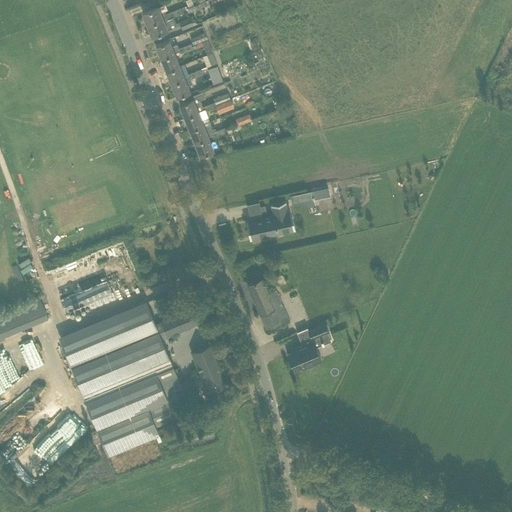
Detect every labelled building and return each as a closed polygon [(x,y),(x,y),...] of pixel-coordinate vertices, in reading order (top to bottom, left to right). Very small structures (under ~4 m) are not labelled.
[(172,17),(188,11),(187,8),(186,6),(170,12),(172,17)] [(167,17),(166,14),(164,11),(160,13),(157,7),(143,13),(147,24),(167,17)] [(167,30),(166,30),(172,28),(169,22),(173,20),(172,17),(170,12),(166,14),(167,17),(147,24),(152,36),(167,30)] [(191,17),(179,21),(182,30),(197,24),(194,18),(192,19),(191,17)] [(208,39),(205,32),(196,36),(199,43),(208,39)] [(178,49),(173,38),(156,46),(161,59),(174,53),(178,51),(177,49),(178,49)] [(212,53),(210,45),(204,47),(207,55),(212,53)] [(179,66),(174,53),(161,59),(166,71),(179,66)] [(212,53),(207,55),(203,57),(206,67),(216,63),(212,53)] [(201,69),(194,72),(196,77),(203,74),(209,71),(208,69),(217,66),(216,63),(206,67),(201,69)] [(189,77),(188,74),(183,64),(179,66),(166,71),(171,84),(189,77)] [(219,72),(217,66),(208,69),(209,71),(211,75),(219,72)] [(189,91),(186,84),(192,81),(191,79),(196,77),(194,72),(188,74),(189,77),(171,84),(176,97),(189,91)] [(215,104),(230,99),(227,93),(213,98),(214,102),(215,104)] [(202,110),(201,108),(203,107),(197,94),(189,97),(190,100),(179,104),(185,117),(197,112),(202,110)] [(190,130),(202,125),(197,112),(185,117),(190,130)] [(248,115),(236,120),(238,125),(250,120),(248,115)] [(220,135),(218,130),(216,131),(215,128),(212,129),(210,122),(202,125),(190,130),(195,142),(207,137),(212,135),(214,135),(215,137),(220,135)] [(207,137),(195,142),(200,155),(209,152),(213,150),(207,137)] [(314,199),(312,191),(299,194),(300,202),(314,199)] [(292,228),(289,214),(287,215),(284,204),(273,207),(275,217),(248,223),(251,234),(258,233),(258,235),(261,235),(262,240),(271,238),(270,233),(292,228)] [(268,293),(262,278),(247,284),(260,314),(266,328),(288,319),(276,290),(268,293)] [(0,337),(48,318),(40,297),(0,313),(0,337)] [(146,300),(58,336),(107,455),(159,434),(156,426),(178,417),(173,405),(169,394),(175,391),(184,388),(176,368),(174,369),(165,348),(162,339),(155,323),(146,300)] [(194,308),(155,323),(162,339),(191,327),(200,323),(194,308)] [(328,332),(325,324),(308,331),(311,339),(328,332)] [(293,370),(304,365),(302,360),(310,357),(312,362),(320,359),(313,341),(296,348),(297,350),(292,352),(287,354),(293,370)] [(201,379),(206,392),(224,385),(219,372),(220,372),(209,345),(191,352),(202,378),(201,379)] [(0,387),(17,381),(5,349),(0,351),(0,387)] [(417,511),(380,498),(374,511),(417,511)]
